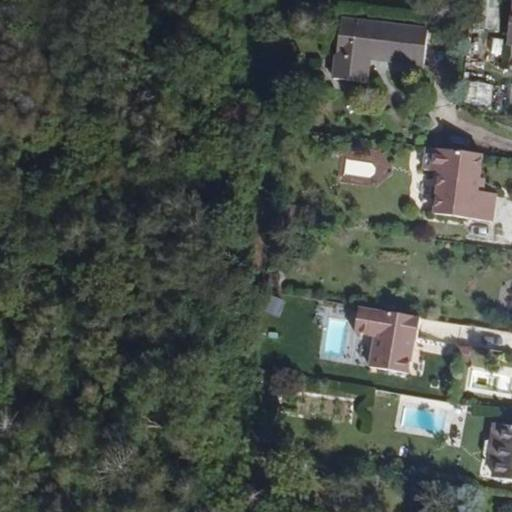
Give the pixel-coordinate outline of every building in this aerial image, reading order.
[(424,67),(429,31),(341,20),(334,81),(367,85),(370,60),(424,67)] [(390,157),(347,150),(343,173),(386,180),(390,157)] [(478,194),(483,157),(427,150),(424,172),(440,174),(435,217),(493,224),(496,196),(478,194)] [(490,299),(493,280),(486,278),(483,297),(490,299)] [(510,302),(511,291),(511,283),(493,280),(490,299),(510,302)] [(418,343),(421,319),(360,309),(356,334),(376,339),(371,371),(409,378),(413,353),(410,353),(412,343),(415,343),(418,343)] [(511,481),(511,427),(495,424),(491,444),(501,446),(498,463),(495,479),(511,481)] [(498,463),(501,446),(491,444),(488,461),(498,463)]
